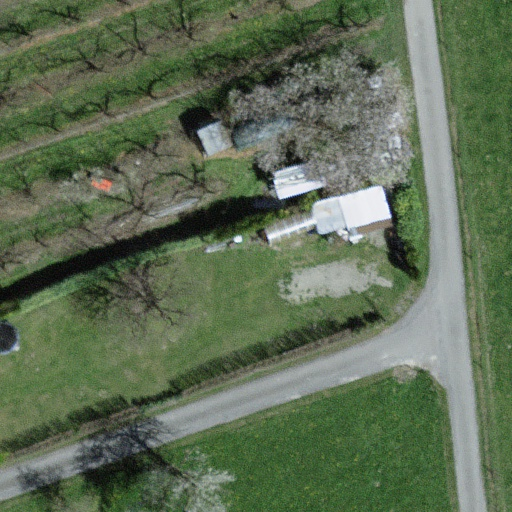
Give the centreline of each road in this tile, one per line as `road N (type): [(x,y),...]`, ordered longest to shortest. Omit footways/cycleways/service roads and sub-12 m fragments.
road 1 (unclassified): [(452,333),(0,488)]
road 2 (unclassified): [(452,333),(416,0)]
road 3 (unclassified): [(474,511),(452,333)]
